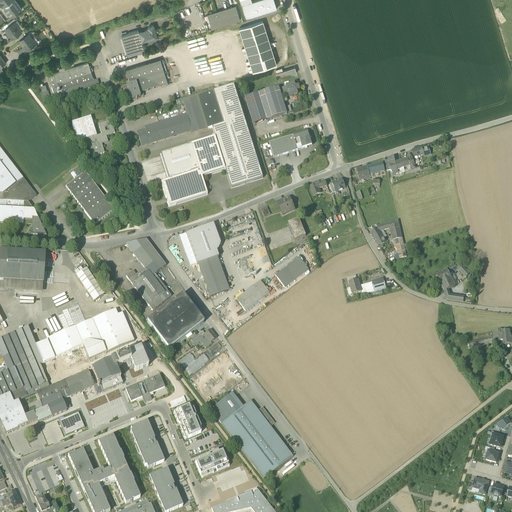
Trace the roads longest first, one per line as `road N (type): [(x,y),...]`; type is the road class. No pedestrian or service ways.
road 1 (residential): [(155,233),(228,348),(349,506)]
road 2 (residential): [(342,167),(363,229),(403,288),(511,312)]
road 3 (residential): [(53,449),(162,404),(204,511)]
road 4 (unknown): [(157,406),(162,399),(146,347),(120,308),(91,306),(11,328)]
road 5 (residential): [(349,506),(511,382)]
road 6 (unclassified): [(155,233),(96,45)]
road 7 (residential): [(155,233),(338,168)]
road 8 (residential): [(283,0),(338,168)]
road 9 (residential): [(342,167),(511,118)]
road 10 (residential): [(0,240),(81,246),(155,233)]
